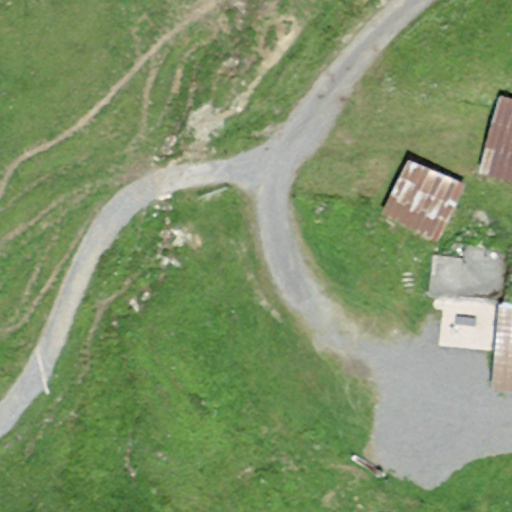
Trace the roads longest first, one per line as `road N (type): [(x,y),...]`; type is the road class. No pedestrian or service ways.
road 1 (track): [(275,155),(167,181),(111,216),(0,419)]
road 2 (track): [(275,155),(280,240),(319,320),(352,348),(438,395),(511,419)]
road 3 (track): [(416,0),(275,155)]
